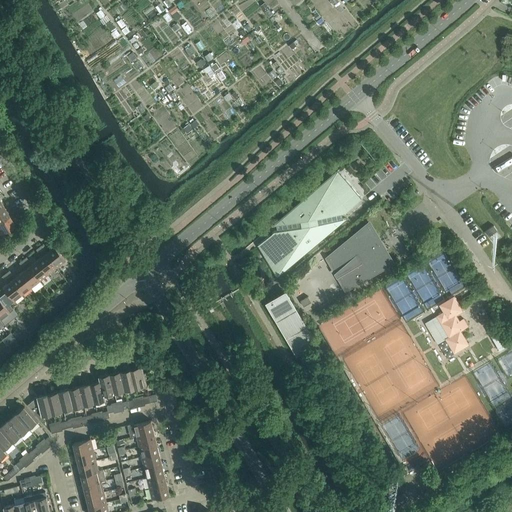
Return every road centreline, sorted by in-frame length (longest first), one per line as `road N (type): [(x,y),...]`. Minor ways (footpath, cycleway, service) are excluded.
road 1 (tertiary): [(151,279),(158,262),(353,97)]
road 2 (residential): [(281,511),(151,279)]
road 3 (residential): [(511,301),(442,201),(353,97)]
road 4 (tertiary): [(0,396),(134,282),(151,279)]
road 5 (residential): [(65,511),(50,452),(70,434),(173,413)]
road 6 (tertiary): [(353,97),(469,0)]
road 7 (residential): [(0,258),(40,219),(0,150)]
